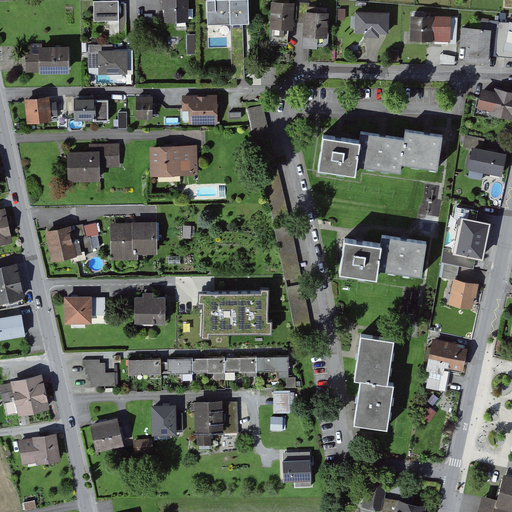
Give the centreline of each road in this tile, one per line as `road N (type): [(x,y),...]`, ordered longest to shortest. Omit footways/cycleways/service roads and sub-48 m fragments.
road 1 (residential): [(285,88),(348,446),(386,466),(455,477)]
road 2 (residential): [(0,100),(90,511)]
road 3 (residential): [(511,77),(307,71),(285,88)]
road 4 (residential): [(461,451),(496,286)]
